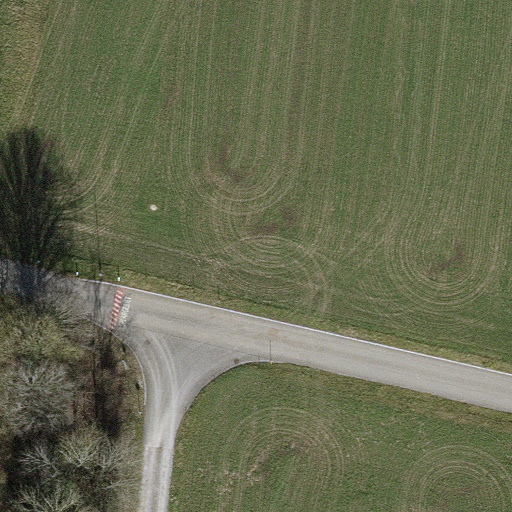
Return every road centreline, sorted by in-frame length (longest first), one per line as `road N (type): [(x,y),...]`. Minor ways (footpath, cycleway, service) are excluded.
road 1 (track): [(182,324),(511,398)]
road 2 (track): [(164,511),(182,324)]
road 3 (track): [(0,278),(182,324)]
